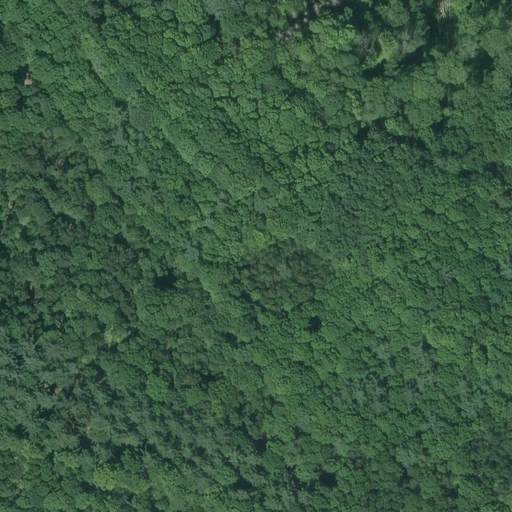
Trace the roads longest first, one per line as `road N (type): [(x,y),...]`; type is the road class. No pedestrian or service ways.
road 1 (unknown): [(511,497),(437,457),(355,442),(303,410),(209,281),(46,99),(0,13)]
road 2 (track): [(318,443),(194,273),(48,112),(0,37)]
road 3 (track): [(173,0),(297,101),(511,216)]
road 4 (track): [(0,329),(90,360),(242,433),(318,443)]
road 5 (track): [(318,443),(440,473),(511,509)]
